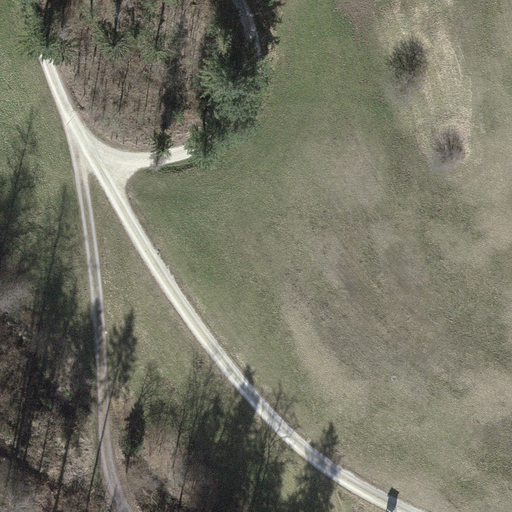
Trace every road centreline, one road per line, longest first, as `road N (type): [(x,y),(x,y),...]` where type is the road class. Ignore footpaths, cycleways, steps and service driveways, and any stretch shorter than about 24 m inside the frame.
road 1 (track): [(29,0),(78,123),(140,238),(221,358),(311,453),(414,511)]
road 2 (track): [(128,511),(109,457),(78,123)]
road 3 (track): [(98,158),(166,157),(207,145),(241,110),(263,69),(242,0)]
